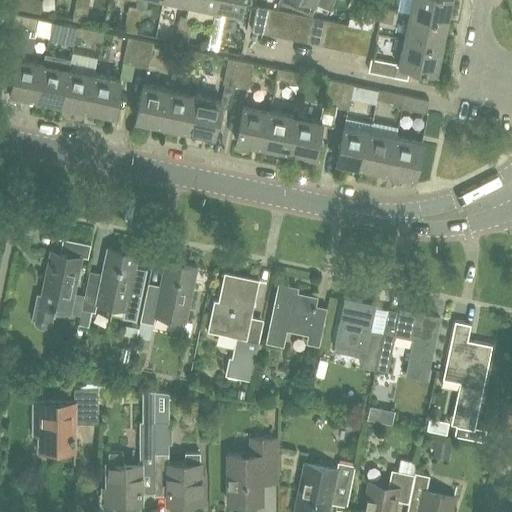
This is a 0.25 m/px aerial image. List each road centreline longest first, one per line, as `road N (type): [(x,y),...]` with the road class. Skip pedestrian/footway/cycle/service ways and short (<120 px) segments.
road 1 (tertiary): [(511,194),(461,214),(387,217),(31,143)]
road 2 (residential): [(0,289),(31,143)]
road 3 (residential): [(508,108),(461,95),(482,0)]
